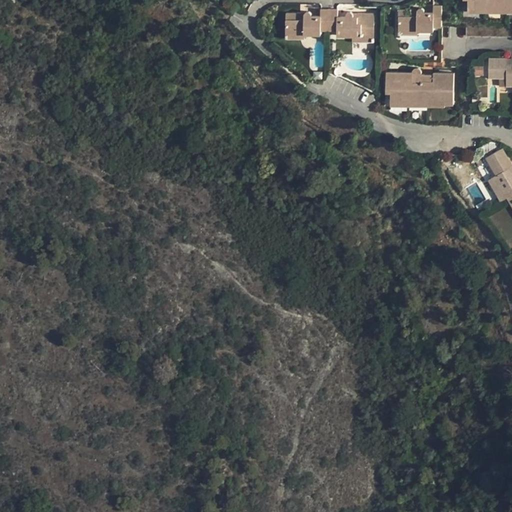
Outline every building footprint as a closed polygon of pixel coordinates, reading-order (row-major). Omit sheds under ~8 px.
[(511,0),(471,0),(472,2),(475,2),(475,10),(511,10),(511,0)] [(424,33),(424,35),(447,35),(448,9),(439,9),(439,16),(431,16),(430,14),(429,13),(428,12),(426,12),(424,13),(424,14),(424,16),(419,16),(419,14),(405,13),(404,32),(424,33)] [(293,15),(293,21),(290,21),(290,35),(310,35),(310,36),(326,37),(326,32),(335,33),(335,11),(327,11),(326,11),(326,19),(318,18),(317,17),(316,16),(314,15),(313,14),(311,15),(310,16),(310,18),(306,18),(306,16),(293,15)] [(343,11),(335,11),(335,33),(343,33),(342,37),(358,37),(379,38),(380,20),(371,20),(371,16),(363,16),(363,20),(358,20),(358,16),(356,16),(354,15),(353,15),(352,16),(350,20),(343,20),(343,11)] [(485,42),(485,27),(472,27),(472,42),(485,42)] [(485,27),(485,42),(511,42),(511,40),(497,40),(497,28),(497,27),(485,27)] [(511,27),(497,27),(497,28),(497,40),(511,40),(511,27)] [(511,61),(494,61),(494,79),(504,79),(511,79),(511,89),(511,88),(511,61)] [(417,76),(417,77),(417,86),(426,87),(426,85),(437,85),(437,78),(426,78),(426,77),(425,75),(425,74),(423,73),(421,73),(420,73),(419,73),(418,75),(417,76)] [(417,77),(391,76),(391,103),(450,104),(450,107),(459,108),(459,77),(439,77),(439,78),(437,78),(437,85),(426,85),(426,87),(417,86),(417,77)] [(511,165),(505,152),(487,163),(497,180),(505,195),(509,193),(511,198),(511,165)] [(505,195),(497,180),(492,183),(504,204),(507,202),(511,199),(511,198),(509,193),(505,195)]
